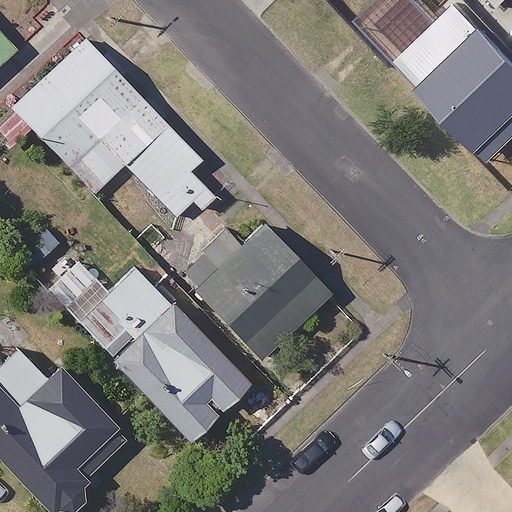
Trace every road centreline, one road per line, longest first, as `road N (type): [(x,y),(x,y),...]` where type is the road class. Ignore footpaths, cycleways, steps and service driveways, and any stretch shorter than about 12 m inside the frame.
road 1 (residential): [(185,0),(504,332)]
road 2 (residential): [(504,332),(316,511)]
